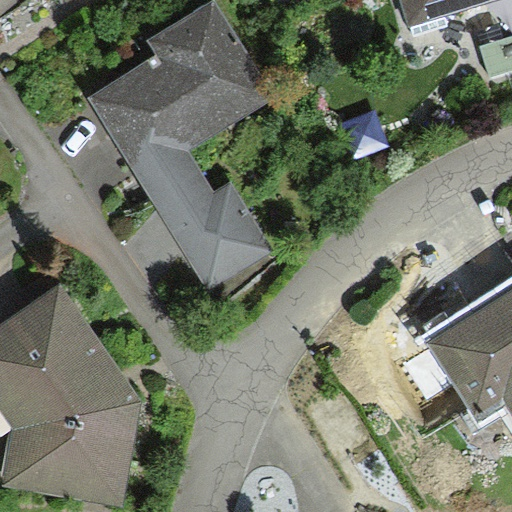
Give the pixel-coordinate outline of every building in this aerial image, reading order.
[(89,96),(138,178),(188,148),(274,97),(215,0),(213,0),(147,40),(157,55),(89,96)] [(407,0),(411,12),(451,0),(407,0)] [(214,192),(188,148),(138,178),(206,291),(272,252),(230,182),(214,192)] [(0,399),(16,423),(4,475),(108,494),(125,388),(49,281),(0,314),(0,399)] [(511,396),(511,282),(421,338),(472,421),(511,396)]
